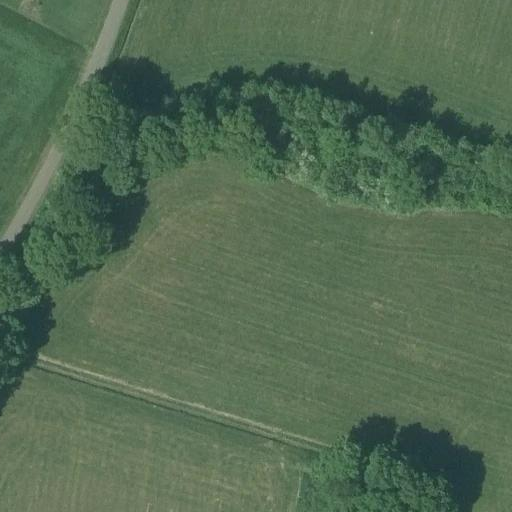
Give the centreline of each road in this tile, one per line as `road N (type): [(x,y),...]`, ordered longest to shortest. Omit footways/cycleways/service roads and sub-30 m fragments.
road 1 (track): [(0,349),(377,468)]
road 2 (unclassified): [(0,277),(79,123),(124,0)]
